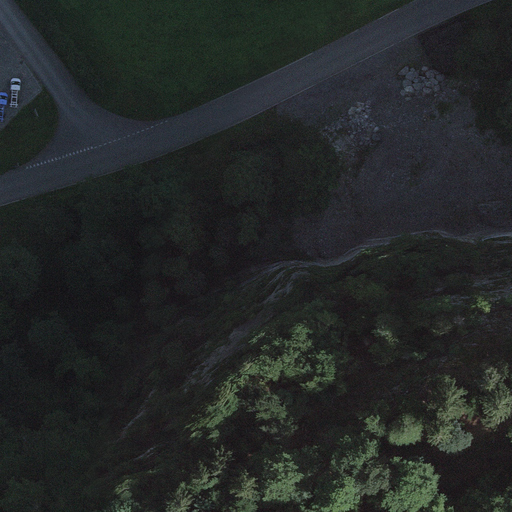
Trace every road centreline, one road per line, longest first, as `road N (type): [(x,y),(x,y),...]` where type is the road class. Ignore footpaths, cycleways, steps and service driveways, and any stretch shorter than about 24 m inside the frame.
road 1 (tertiary): [(129,152),(459,0)]
road 2 (residential): [(3,0),(129,152)]
road 3 (tertiary): [(0,190),(129,152)]
